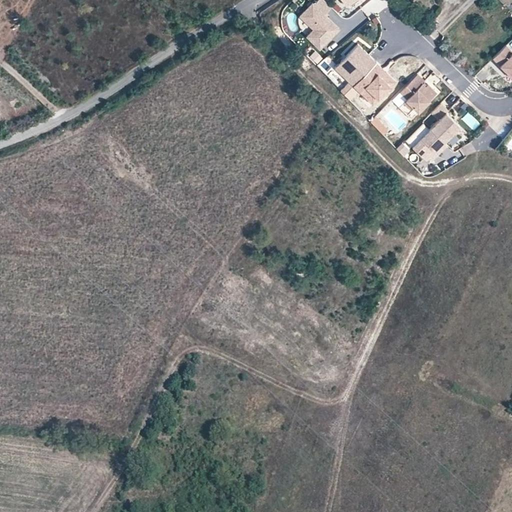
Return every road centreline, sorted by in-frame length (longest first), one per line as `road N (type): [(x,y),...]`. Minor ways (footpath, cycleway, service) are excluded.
road 1 (unclassified): [(99,511),(186,330),(336,100)]
road 2 (unclassified): [(246,8),(56,123),(0,145)]
road 3 (unclassified): [(511,164),(482,160),(426,186),(336,100)]
road 4 (residential): [(511,101),(481,100),(395,17)]
road 5 (unclassified): [(336,100),(246,8)]
